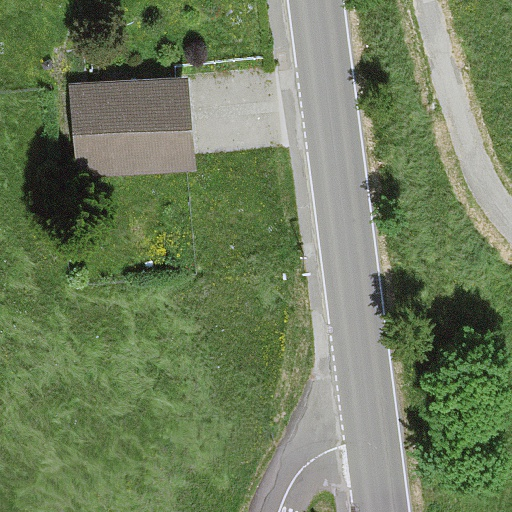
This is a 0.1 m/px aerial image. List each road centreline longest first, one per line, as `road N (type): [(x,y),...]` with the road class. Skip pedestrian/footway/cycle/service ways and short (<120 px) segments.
road 1 (secondary): [(369,438),(315,0)]
road 2 (residential): [(511,222),(475,168),(427,0)]
road 3 (residential): [(369,438),(297,469),(279,511)]
